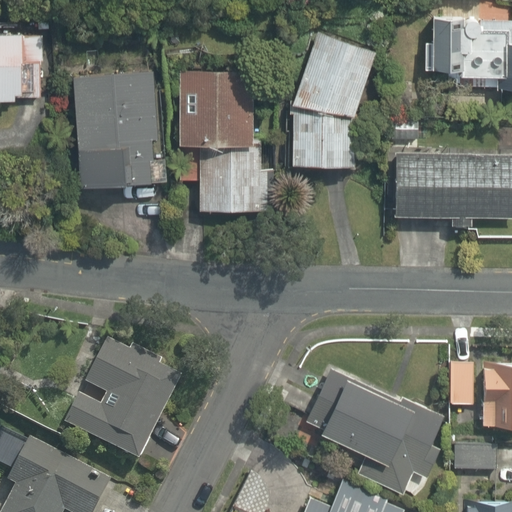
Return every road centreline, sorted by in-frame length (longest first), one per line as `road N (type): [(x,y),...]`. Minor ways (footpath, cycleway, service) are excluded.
road 1 (residential): [(0,260),(287,291)]
road 2 (residential): [(180,511),(287,291)]
road 3 (residential): [(287,291),(511,293)]
